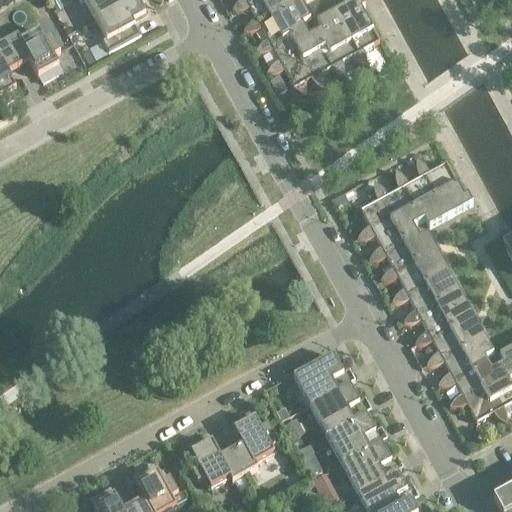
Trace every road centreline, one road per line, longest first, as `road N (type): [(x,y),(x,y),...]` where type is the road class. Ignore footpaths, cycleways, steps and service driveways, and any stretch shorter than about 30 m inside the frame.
road 1 (residential): [(19,511),(363,320)]
road 2 (residential): [(363,320),(208,38)]
road 3 (residential): [(0,151),(208,38)]
road 4 (residential): [(469,492),(363,320)]
